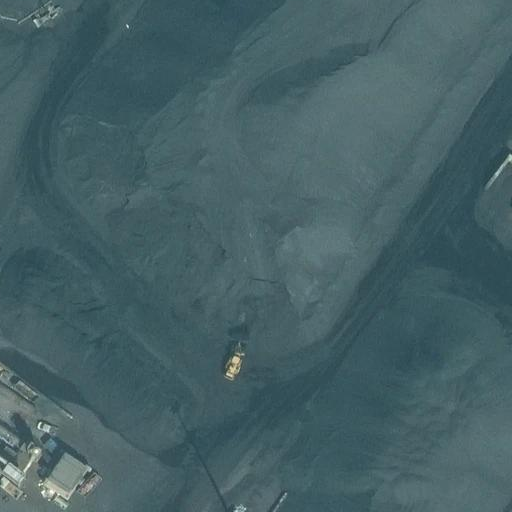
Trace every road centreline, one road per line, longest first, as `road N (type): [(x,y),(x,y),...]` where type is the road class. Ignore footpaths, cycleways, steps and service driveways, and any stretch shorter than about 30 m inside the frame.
road 1 (unknown): [(203,511),(469,156)]
road 2 (unknown): [(469,156),(511,23)]
